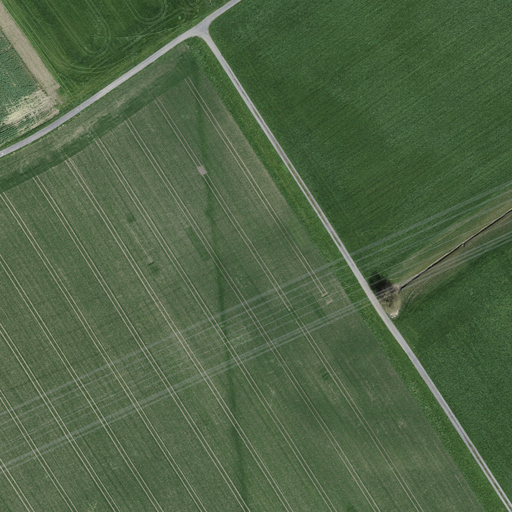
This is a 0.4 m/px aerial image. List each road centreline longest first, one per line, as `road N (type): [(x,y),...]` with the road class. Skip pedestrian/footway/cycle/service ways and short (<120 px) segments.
road 1 (track): [(511,511),(197,24)]
road 2 (track): [(0,153),(233,0)]
